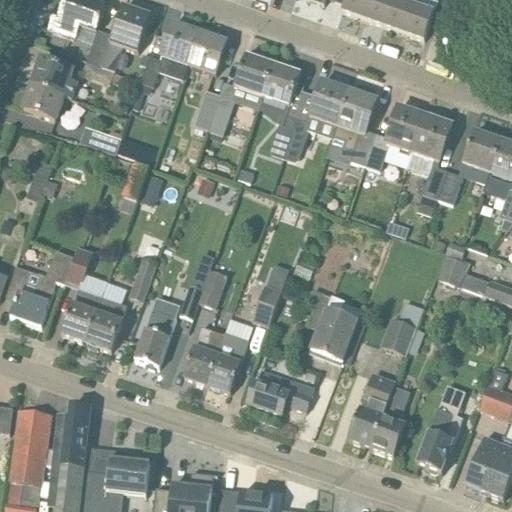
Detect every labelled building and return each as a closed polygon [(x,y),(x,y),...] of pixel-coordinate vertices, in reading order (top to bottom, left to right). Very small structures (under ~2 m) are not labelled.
[(59,10),(51,35),(73,43),(77,32),(96,39),(97,39),(98,34),(106,12),(71,0),(68,0),(65,12),(59,10)] [(344,8),(347,0),(307,0),(307,4),(324,10),(327,2),(344,8)] [(347,0),(344,8),(342,16),(355,21),(355,20),(356,21),(360,19),(364,20),(370,0),(347,0)] [(370,0),(364,20),(368,21),(369,25),(371,26),(383,30),(393,2),(387,0),(370,0)] [(401,33),(405,34),(417,0),(409,0),(407,7),(393,2),(383,30),(395,35),(397,35),(401,33)] [(412,40),(424,45),(435,16),(420,11),(424,2),(419,0),(417,0),(405,34),(408,36),(410,40),(412,40)] [(123,12),(113,39),(110,49),(138,59),(151,22),(123,12)] [(200,38),(172,29),(161,62),(189,71),(200,38)] [(433,41),(441,44),(446,45),(450,36),(436,31),(433,41)] [(102,73),(110,49),(113,39),(98,34),(97,39),(96,39),(87,68),(102,73)] [(218,81),(227,48),(200,38),(189,71),(218,81)] [(246,60),(235,91),(242,94),(263,101),(274,70),(246,60)] [(41,63),(32,90),(66,102),(74,105),(80,90),(71,87),(75,76),(41,63)] [(163,68),(150,64),(141,89),(154,94),(163,68)] [(115,78),(102,73),(87,68),(82,80),(111,90),(115,78)] [(274,70),(263,101),(291,110),(301,79),(274,70)] [(322,86),(309,121),(335,131),(348,95),(322,86)] [(242,94),(235,91),(224,88),(219,102),(222,103),(210,138),(225,143),(237,108),(242,94)] [(66,102),(32,90),(23,114),(57,127),(66,102)] [(335,131),(332,140),(348,146),(346,152),(354,155),(351,167),(365,171),(376,138),(368,135),(377,105),(348,95),(335,131)] [(195,133),(210,138),(222,103),(219,102),(207,98),(195,133)] [(412,158),(425,121),(398,111),(387,142),(376,138),(365,171),(381,177),(390,150),(412,158)] [(275,147),(289,152),(299,122),(285,117),(275,147)] [(425,121),(412,158),(407,173),(429,181),(422,198),(437,203),(438,203),(448,176),(437,172),(439,167),(440,167),(452,130),(425,121)] [(299,122),(289,152),(301,156),(308,135),(311,126),(308,125),(299,122)] [(122,142),(90,131),(84,148),(116,159),(122,142)] [(499,145),(474,136),(462,168),(488,177),(499,145)] [(511,149),(499,145),(488,177),(484,189),(506,197),(507,193),(511,194),(511,149)] [(39,207),(52,170),(34,164),(29,177),(35,179),(26,202),(39,207)] [(149,173),(136,168),(123,202),(137,207),(149,173)] [(249,189),(251,178),(241,175),(238,186),(249,189)] [(448,176),(438,203),(454,208),(463,181),(448,176)] [(498,220),(511,224),(511,194),(507,193),(506,197),(498,220)] [(422,198),(416,216),(432,221),(437,203),(422,198)] [(461,264),(465,252),(450,247),(446,259),(461,264)] [(93,258),(78,253),(74,263),(66,288),(81,294),(93,258)] [(10,322),(41,332),(55,292),(54,292),(56,285),(66,288),(74,263),(55,256),(46,282),(27,275),(10,322)] [(466,277),(469,268),(446,260),(437,283),(460,292),(466,277)] [(143,307),(156,268),(143,263),(129,302),(143,307)] [(203,294),(198,308),(216,314),(227,281),(210,275),(203,294)] [(460,292),(484,301),(511,310),(511,293),(490,285),(490,286),(466,277),(460,292)] [(192,324),(198,308),(203,294),(190,289),(179,320),(192,324)] [(281,296),(265,291),(253,327),(268,333),(281,296)] [(103,302),(79,294),(61,340),(87,348),(103,302)] [(311,356),(343,368),(359,328),(339,321),(345,306),(313,294),(306,313),(313,316),(308,331),(319,335),(311,356)] [(103,302),(87,348),(89,349),(88,351),(98,355),(99,353),(111,357),(125,311),(103,302)] [(399,326),(392,323),(381,352),(406,361),(423,314),(406,307),(399,326)] [(159,374),(178,318),(154,310),(135,366),(147,369),(146,371),(156,375),(157,373),(159,374)] [(206,390),(224,341),(202,333),(195,352),(193,352),(184,382),(206,390)] [(206,390),(231,398),(248,346),(226,338),(225,341),(224,341),(206,390)] [(453,352),(440,346),(435,359),(448,365),(453,352)] [(488,390),(479,412),(492,417),(501,395),(508,380),(495,374),(489,390),(488,390)] [(310,376),(308,383),(315,386),(318,379),(310,376)] [(394,391),(395,391),(396,387),(373,378),(348,446),(371,454),(394,391)] [(256,387),(248,410),(281,422),(285,410),(306,417),(313,393),(286,384),(282,396),(256,387)] [(371,454),(394,463),(407,429),(405,428),(406,423),(401,421),(410,397),(395,391),(394,391),(371,454)] [(429,438),(417,470),(429,474),(430,477),(436,479),(438,477),(442,479),(454,446),(453,446),(461,423),(457,421),(465,397),(449,391),(431,438),(429,438)] [(79,511),(84,476),(85,477),(88,449),(87,449),(92,412),(71,409),(58,511),(79,511)] [(0,412),(0,437),(10,439),(13,414),(0,412)] [(20,415),(6,508),(21,510),(21,509),(38,511),(51,420),(20,415)] [(511,443),(506,441),(502,440),(499,448),(500,449),(481,496),(504,505),(511,484),(511,443)] [(465,490),(481,496),(500,449),(499,448),(485,442),(465,490)] [(110,463),(108,479),(104,511),(121,511),(123,499),(146,502),(150,468),(110,463)] [(84,476),(79,511),(104,511),(108,479),(85,477),(84,476)] [(171,495),(155,494),(153,511),(214,511),(217,494),(172,489),(171,495)] [(265,511),(268,496),(231,491),(228,511),(265,511)]
